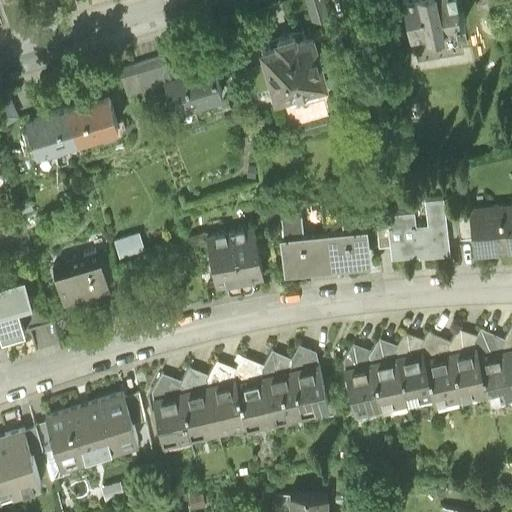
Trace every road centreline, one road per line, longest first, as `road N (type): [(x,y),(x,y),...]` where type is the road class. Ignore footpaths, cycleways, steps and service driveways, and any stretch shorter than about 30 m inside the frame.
road 1 (residential): [(511,286),(269,311),(137,339),(0,382)]
road 2 (residential): [(202,0),(0,57)]
